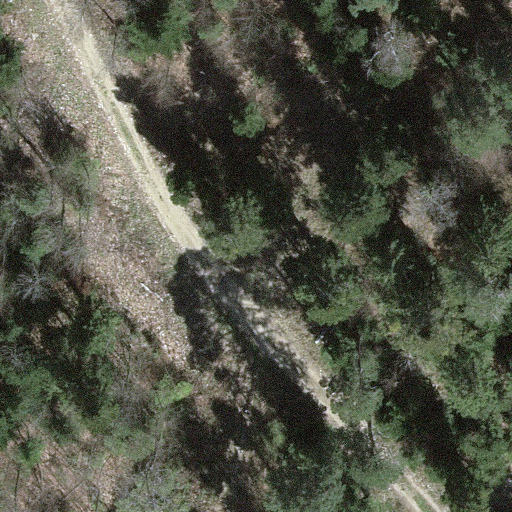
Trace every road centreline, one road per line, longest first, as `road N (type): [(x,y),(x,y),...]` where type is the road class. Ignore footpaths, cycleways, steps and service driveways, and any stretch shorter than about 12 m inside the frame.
road 1 (track): [(265,347),(58,57),(35,0)]
road 2 (track): [(420,511),(265,347)]
